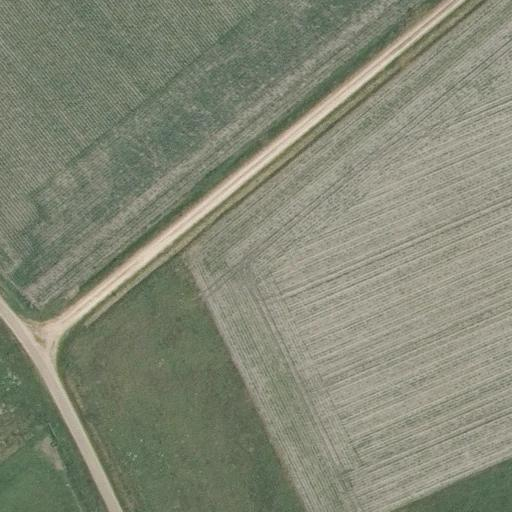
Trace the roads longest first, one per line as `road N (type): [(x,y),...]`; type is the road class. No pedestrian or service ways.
road 1 (track): [(456,0),(31,347)]
road 2 (unclassified): [(0,308),(31,347),(111,511)]
